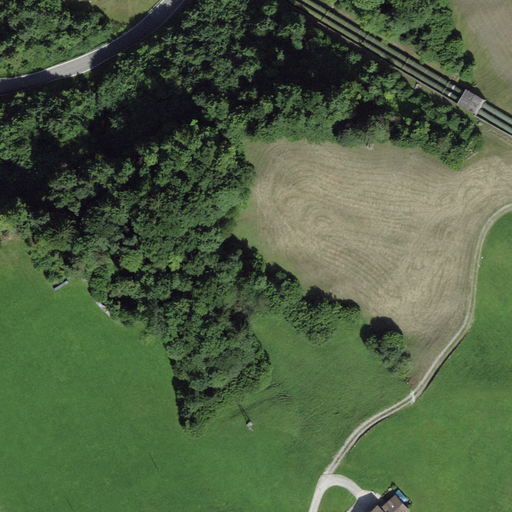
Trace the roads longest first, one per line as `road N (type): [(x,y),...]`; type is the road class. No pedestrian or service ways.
road 1 (track): [(320,482),(361,425),(414,394),(464,320),(480,227),(511,203)]
road 2 (secondary): [(0,88),(96,60),(174,0)]
